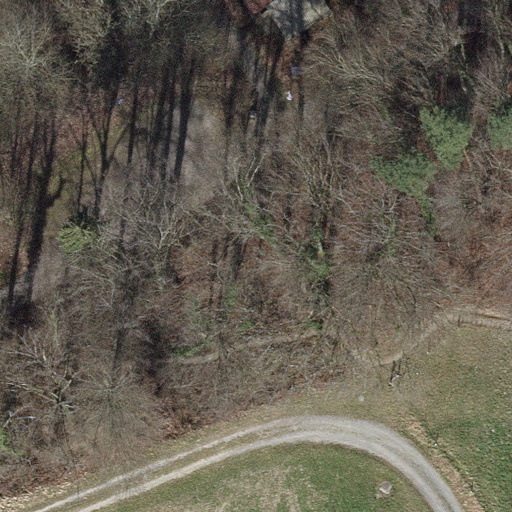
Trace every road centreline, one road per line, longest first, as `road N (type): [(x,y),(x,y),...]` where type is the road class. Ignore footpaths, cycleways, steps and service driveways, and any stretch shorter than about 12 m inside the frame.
road 1 (track): [(66,511),(239,441),(344,426),(396,450),(450,511)]
road 2 (track): [(0,304),(299,116)]
road 3 (track): [(299,116),(503,0)]
road 4 (track): [(299,116),(226,0)]
